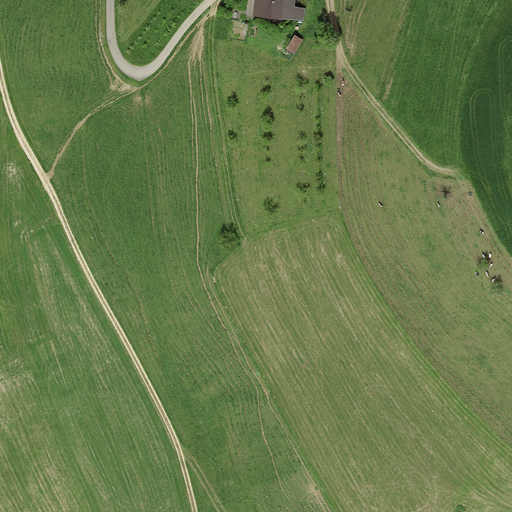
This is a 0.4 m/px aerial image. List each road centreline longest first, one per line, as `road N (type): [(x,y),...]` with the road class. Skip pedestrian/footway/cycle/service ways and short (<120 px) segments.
road 1 (track): [(200,511),(169,413),(19,115),(0,43)]
road 2 (track): [(328,0),(333,42),(373,107),(415,158),(454,171)]
road 3 (unclassified): [(114,0),(118,48),(142,77),(155,73),(214,0)]
